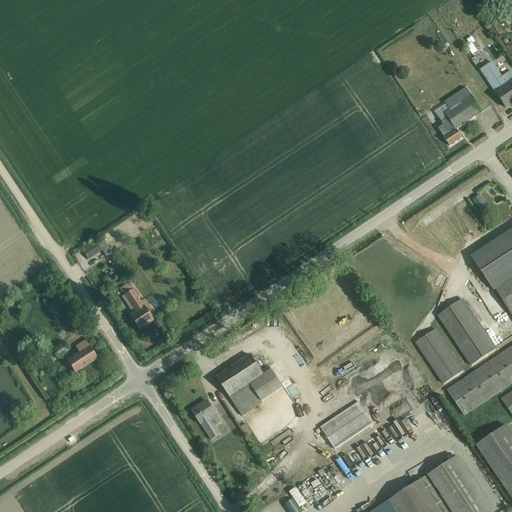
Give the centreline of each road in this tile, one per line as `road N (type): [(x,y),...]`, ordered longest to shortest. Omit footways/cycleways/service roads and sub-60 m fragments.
road 1 (unclassified): [(511,130),(139,378)]
road 2 (unclassified): [(139,378),(0,169)]
road 3 (unclassified): [(0,471),(139,378)]
road 4 (unclassified): [(224,506),(139,378)]
